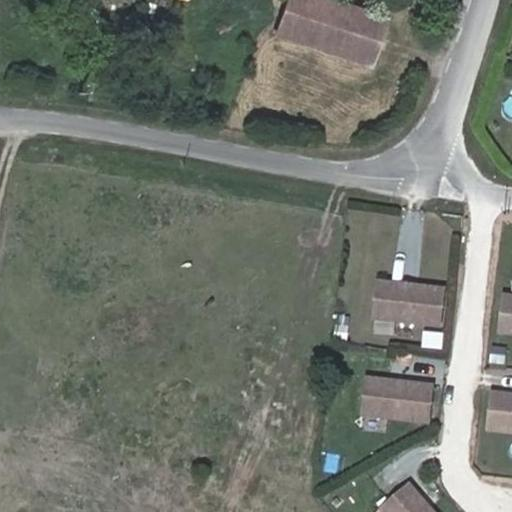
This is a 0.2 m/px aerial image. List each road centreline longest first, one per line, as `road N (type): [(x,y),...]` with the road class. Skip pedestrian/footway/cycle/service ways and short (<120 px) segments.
road 1 (residential): [(424,178),(354,176),(54,122),(0,121)]
road 2 (residential): [(486,193),(454,477),(487,511)]
road 3 (residential): [(481,0),(424,178)]
